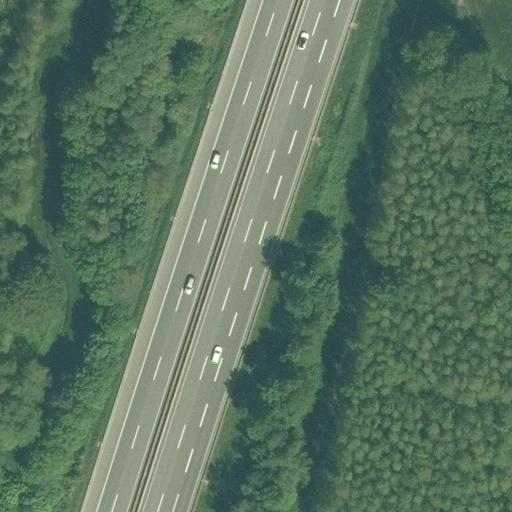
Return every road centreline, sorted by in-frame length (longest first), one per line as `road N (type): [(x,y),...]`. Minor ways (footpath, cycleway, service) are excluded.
road 1 (motorway): [(278,0),(114,511)]
road 2 (motorway): [(178,449),(325,0)]
